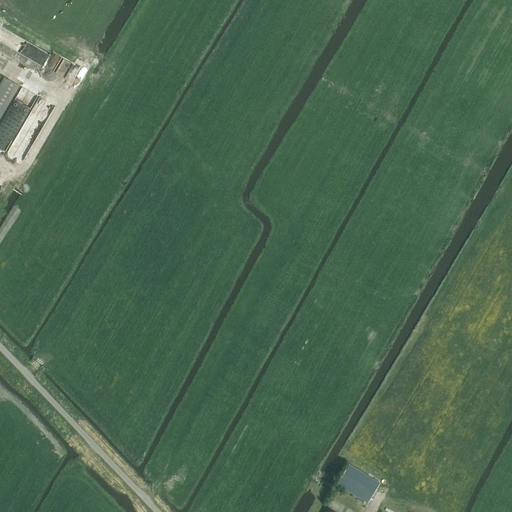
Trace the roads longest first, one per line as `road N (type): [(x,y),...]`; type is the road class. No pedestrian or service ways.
road 1 (unclassified): [(0,347),(157,511)]
road 2 (track): [(0,69),(48,97),(0,182)]
